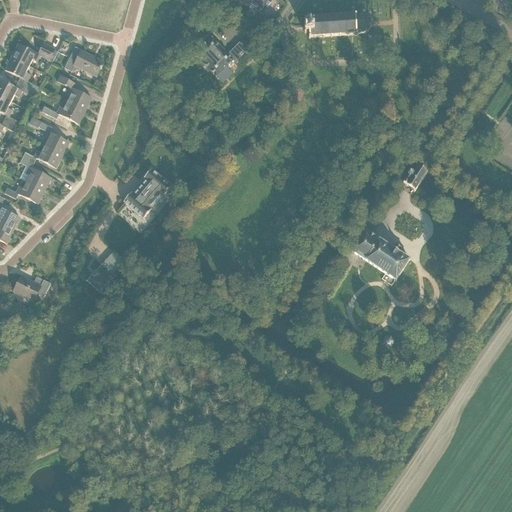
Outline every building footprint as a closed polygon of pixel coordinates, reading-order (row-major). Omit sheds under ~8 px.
[(230,3),(232,0),(223,0),(218,7),(225,11),(226,9),(237,17),(241,11),(230,3)] [(237,0),(250,9),(251,7),(263,16),(273,0),(237,0)] [(356,17),(356,15),(354,15),(354,16),(347,16),(346,16),(339,17),(339,16),(338,16),(338,17),(331,18),(331,17),(329,17),(329,18),(322,18),(322,17),(321,18),(314,19),(314,18),(312,18),(312,19),(309,19),(309,18),(307,18),(307,20),(308,20),(308,24),(304,24),(304,33),(309,33),(309,37),(309,39),(310,39),(310,38),(314,38),(314,39),(315,38),(322,37),(322,38),(324,38),(323,37),(330,37),(331,37),(332,37),(339,36),(339,37),(340,37),(340,36),(347,36),(349,36),(349,35),(355,35),(356,36),(357,36),(357,34),(362,34),(363,34),(363,33),(367,32),(368,32),(368,31),(370,28),(371,28),(371,27),(370,22),(371,22),(370,21),(367,18),(367,17),(366,17),(362,16),(362,15),(361,15),(361,16),(356,17)] [(212,39),(194,55),(216,78),(222,83),(232,74),(226,68),(233,61),(238,66),(250,55),(239,44),(228,55),(212,39)] [(11,58),(29,67),(32,61),(37,63),(40,57),(49,61),(55,50),(43,44),(38,56),(18,45),(11,58)] [(96,78),(103,63),(81,52),(75,49),(64,69),(71,73),(75,67),(96,78)] [(26,74),(29,67),(11,58),(5,71),(24,81),(22,86),(37,94),(39,89),(36,87),(27,82),(30,76),(26,74)] [(67,104),(85,113),(91,100),(72,90),(75,85),(60,77),(57,83),(69,89),(66,95),(71,97),(67,104)] [(37,94),(22,86),(19,91),(0,81),(0,97),(11,103),(14,97),(19,99),(22,93),(31,97),(34,99),(37,94)] [(8,109),(11,103),(0,97),(0,113),(6,117),(4,122),(15,128),(18,123),(9,118),(12,112),(8,109)] [(78,125),(85,113),(67,104),(64,110),(59,108),(56,114),(44,107),(41,113),(56,121),(59,116),(78,125)] [(15,128),(4,122),(1,126),(0,125),(0,134),(1,134),(4,128),(13,133),(15,128)] [(45,148),(62,157),(69,144),(49,134),(52,129),(41,123),(38,128),(46,133),(43,139),(48,141),(45,148)] [(56,170),(62,157),(45,148),(41,154),(37,152),(34,158),(25,153),(22,159),(34,165),(36,159),(56,170)] [(31,169),(34,165),(22,159),(20,164),(26,167),(19,180),(26,184),(26,183),(44,192),(51,179),(31,169)] [(415,192),(427,173),(423,170),(417,167),(413,174),(410,172),(407,172),(406,174),(407,176),(403,184),(410,189),(415,192)] [(163,197),(171,187),(151,170),(143,180),(145,182),(134,195),(131,193),(123,203),(143,220),(151,210),(149,208),(160,195),(163,197)] [(38,205),(44,192),(26,183),(26,184),(23,190),(19,187),(15,193),(7,189),(4,194),(15,200),(18,195),(38,205)] [(0,225),(13,232),(19,219),(0,209),(0,208),(4,200),(0,198),(0,225)] [(0,241),(6,245),(13,232),(0,225),(0,241)] [(393,251),(366,232),(351,252),(395,282),(409,261),(398,254),(400,250),(395,246),(393,251)] [(112,275),(124,261),(114,252),(101,266),(112,275)] [(99,289),(109,277),(102,270),(91,282),(99,289)] [(339,281),(343,274),(339,271),(335,278),(339,281)] [(34,285),(22,278),(15,293),(33,302),(38,292),(45,295),(50,285),(38,278),(34,285)] [(53,297),(60,284),(54,281),(51,288),(50,288),(47,293),(53,297)] [(326,301),(333,291),(328,288),(322,298),(326,301)]
